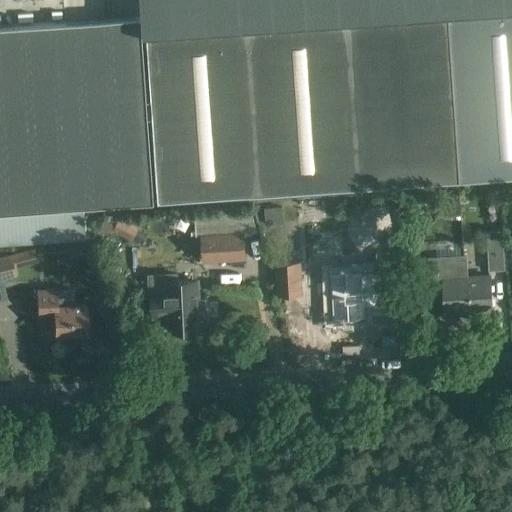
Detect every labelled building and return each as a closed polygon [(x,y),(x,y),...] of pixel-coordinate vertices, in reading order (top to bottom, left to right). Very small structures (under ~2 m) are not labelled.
[(511,7),(410,14),(351,19),(148,32),(160,199),(511,175),(511,7)] [(0,245),(85,239),(83,208),(154,203),(141,18),(0,28),(0,245)] [(282,207),(264,208),(264,223),(283,222),(282,207)] [(132,240),(138,228),(119,218),(114,231),(132,240)] [(204,259),(219,259),(246,258),(245,229),(203,230),(204,259)] [(502,230),(487,230),(489,270),(505,269),(502,230)] [(16,266),(12,252),(12,250),(0,253),(0,278),(19,274),(16,266)] [(445,312),(461,312),(461,309),(469,309),(469,311),(472,311),(472,315),(475,317),(486,317),(488,314),(488,311),(492,310),(491,275),(466,277),(465,254),(428,256),(428,266),(416,266),(416,281),(429,281),(429,287),(444,287),(445,312)] [(385,271),(363,272),(363,270),(330,272),(332,320),(366,318),(365,307),(372,307),(372,308),(397,307),(395,273),(402,272),(401,259),(384,260),(385,271)] [(302,261),(301,261),(284,262),(276,262),(275,262),(277,296),(304,294),(302,261)] [(171,331),(199,330),(198,322),(206,322),(205,300),(197,301),(196,282),(176,283),(176,275),(149,276),(150,292),(153,292),(154,316),(161,316),(160,314),(170,313),(171,331)] [(56,288),(53,288),(36,289),(38,317),(54,316),(55,336),(88,334),(87,304),(72,305),(72,301),(71,297),(69,293),(65,289),(61,288),(56,288)]
